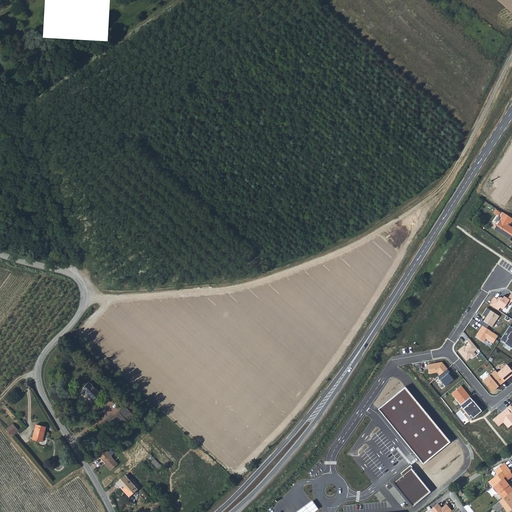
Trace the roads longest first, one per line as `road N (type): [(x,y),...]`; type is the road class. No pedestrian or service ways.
road 1 (track): [(511,61),(439,194),(368,238),(218,291),(119,301),(84,296)]
road 2 (secondary): [(351,363),(511,113)]
road 3 (unclassified): [(84,296),(40,360),(38,386),(111,511)]
road 4 (secondary): [(351,363),(218,511)]
road 5 (track): [(167,0),(5,114)]
road 6 (secondary): [(232,511),(313,423),(351,363)]
road 7 (unclassified): [(329,477),(332,452),(389,367)]
